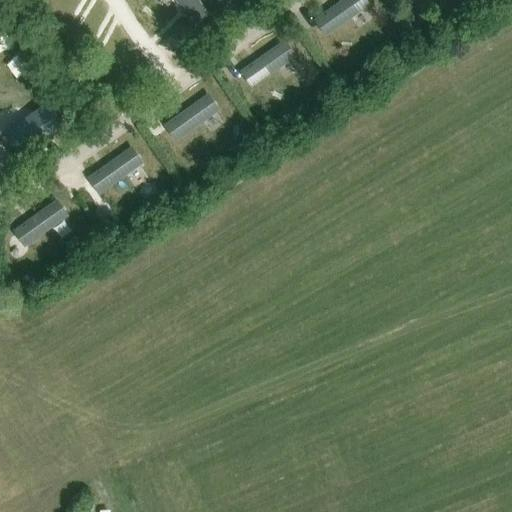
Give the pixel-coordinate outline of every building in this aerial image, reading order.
[(211,16),(200,0),(176,0),(194,27),(211,16)] [(368,0),(344,0),(316,20),(328,36),(372,4),(368,0)] [(286,40),(242,70),(254,87),(298,57),(286,40)] [(209,94),(165,125),(176,142),(221,110),(209,94)] [(50,102),(9,129),(25,153),(66,126),(50,102)] [(133,147),(89,178),(101,194),(144,163),(133,147)] [(58,200),(15,231),(26,247),(70,216),(58,200)]
